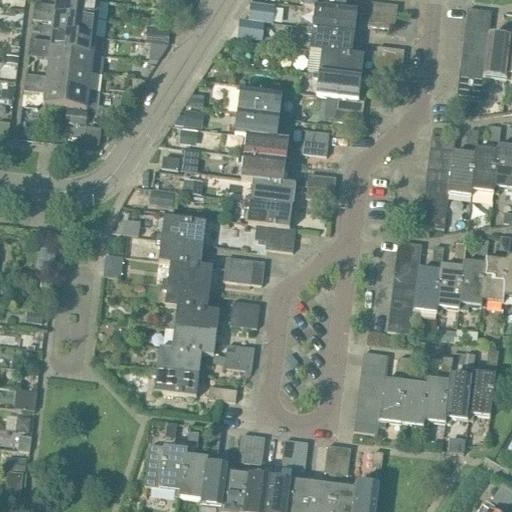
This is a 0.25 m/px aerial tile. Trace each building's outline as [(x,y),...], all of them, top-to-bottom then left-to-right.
[(97,22),(99,4),(65,0),(56,0),(55,8),(34,6),(33,14),(97,22)] [(167,0),(167,8),(191,11),(192,0),(167,0)] [(345,14),(345,13),(346,0),(303,0),(302,10),(314,11),(314,10),(345,14)] [(249,6),(247,24),(251,24),(263,26),(272,27),(274,8),(249,5),(249,6)] [(368,17),(396,20),(397,8),(370,5),(368,17)] [(357,14),(345,13),(345,14),(314,10),(314,11),(312,26),(307,25),(306,31),(354,37),(357,14)] [(482,93),(488,38),(491,14),(467,11),(455,102),(480,105),(482,93)] [(95,40),(97,22),(33,14),(32,23),(53,25),(52,35),(95,40)] [(501,30),(511,31),(511,28),(511,16),(503,16),(501,30)] [(394,32),(396,20),(368,17),(367,29),(394,32)] [(150,20),(150,29),(161,30),(162,21),(150,20)] [(239,23),(237,41),(261,44),(263,26),(251,24),(247,24),(241,23),(239,23)] [(145,46),(168,48),(169,32),(146,30),(145,46)] [(352,59),(352,57),(354,37),(306,31),(306,36),(311,37),(309,54),(352,59)] [(92,58),(95,40),(52,35),(51,44),(30,42),(29,50),(92,58)] [(510,41),(509,41),(488,38),(482,93),(485,94),(489,86),(490,82),(507,83),(507,78),(506,78),(510,41)] [(375,61),(402,65),(404,53),(376,49),(375,61)] [(90,76),(92,58),(29,50),(28,59),(49,61),(48,70),(90,76)] [(364,59),(352,57),(352,59),(309,54),(306,74),(313,75),(361,80),(364,59)] [(6,58),(5,66),(16,67),(17,59),(6,58)] [(401,77),(402,65),(375,61),(373,73),(401,77)] [(207,72),(206,76),(222,78),(224,65),(213,63),(212,63),(207,72)] [(88,94),(90,76),(48,70),(47,80),(25,78),(24,86),(88,94)] [(358,103),(361,80),(313,75),(313,81),(318,81),(315,99),(325,100),(336,101),(335,113),(362,116),(364,104),(358,103)] [(86,112),(88,94),(24,86),(23,94),(45,97),(43,107),(86,112)] [(1,92),(0,100),(0,101),(3,101),(12,102),(13,93),(1,92)] [(237,116),(279,121),(282,98),(240,93),(238,110),(237,116)] [(325,100),(323,120),(333,121),(336,101),(325,100)] [(85,128),(87,115),(67,112),(65,125),(85,128)] [(335,113),(333,125),(342,126),(361,128),(362,116),(335,113)] [(183,114),(181,130),(193,131),(194,115),(183,114)] [(236,122),(234,137),(247,138),(274,141),(277,141),(284,142),(286,128),(279,126),(279,121),(237,116),(236,122)] [(498,145),(500,131),(490,129),(488,144),(498,145)] [(179,133),(177,146),(195,148),(196,135),(179,133)] [(300,145),(327,149),(329,137),(301,133),(300,145)] [(476,148),(478,134),(468,133),(466,147),(476,148)] [(288,143),(276,142),(247,138),(244,155),(239,154),(238,160),(285,165),(288,143)] [(447,203),(453,155),(455,143),(431,139),(431,140),(420,230),(444,233),(447,203)] [(327,149),(300,145),(296,145),(295,151),(299,152),(298,157),(326,161),(327,149)] [(511,193),(511,150),(497,148),(496,154),(491,197),(493,197),(498,197),(499,192),(511,193)] [(491,197),(496,154),(475,152),(474,158),(469,200),(476,200),(476,195),(491,197)] [(469,200),(474,158),(453,155),(447,203),(454,203),(454,198),(469,200)] [(177,174),(179,162),(163,160),(161,172),(177,174)] [(283,187),(283,186),(285,165),(238,160),(237,165),(243,166),(240,183),(252,184),(253,183),(283,187)] [(307,189),(334,192),(335,181),(308,177),(307,189)] [(295,187),(283,186),(283,187),(253,183),(252,184),(251,199),(245,198),(244,204),(292,209),(295,187)] [(332,204),(334,192),(307,189),(305,201),(332,204)] [(150,193),(148,206),(160,208),(162,195),(150,193)] [(289,231),(292,209),(244,204),(244,210),(249,210),(247,227),(256,228),(268,229),(266,241),(293,244),(295,232),(289,231)] [(511,216),(511,215),(504,215),(503,226),(511,227),(511,216)] [(155,242),(203,248),(206,226),(163,220),(161,237),(156,236),(155,242)] [(256,228),(254,239),(266,241),(268,229),(256,228)] [(508,255),(510,241),(500,239),(498,254),(508,255)] [(266,241),(265,253),(266,253),(292,256),(293,244),(266,241)] [(200,269),(203,248),(155,242),(155,248),(160,249),(158,265),(170,267),(170,266),(200,270),(200,269)] [(475,267),(483,268),(484,262),(485,262),(488,244),(478,243),(476,257),(477,257),(475,267)] [(421,248),(397,245),(386,335),(410,338),(412,319),(413,315),(414,304),(416,293),(417,282),(418,272),(421,248)] [(452,270),(461,271),(462,265),(463,265),(465,247),(455,246),(453,260),(452,270)] [(442,265),(444,251),(433,249),(432,264),(442,265)] [(40,251),(38,271),(53,273),(56,253),(40,251)] [(511,301),(511,259),(507,259),(506,265),(500,307),(503,307),(503,306),(508,307),(508,301),(511,301)] [(224,273),(263,277),(264,265),(225,261),(224,273)] [(483,268),(478,310),(481,310),(485,310),(486,305),(500,307),(506,265),(485,262),(484,262),(483,268)] [(461,271),(456,313),(458,313),(467,314),(468,309),(478,310),(483,268),(475,267),(463,265),(462,265),(461,271)] [(212,270),(200,269),(200,270),(170,266),(170,267),(168,282),(163,281),(162,287),(209,293),(212,270)] [(439,274),(434,317),(436,317),(441,317),(442,312),(456,313),(461,271),(452,270),(440,268),(439,274)] [(413,315),(412,319),(419,320),(420,315),(434,317),(439,274),(418,272),(417,282),(416,293),(414,304),(413,315)] [(261,289),(263,277),(224,273),(222,284),(261,289)] [(41,278),(39,292),(51,293),(52,279),(41,278)] [(207,314),(207,313),(209,293),(162,287),(161,293),(167,293),(165,310),(176,311),(176,310),(207,314)] [(230,317),(258,320),(259,309),(232,305),(230,317)] [(219,315),(207,313),(207,314),(176,310),(176,311),(174,326),(169,325),(168,331),(216,337),(219,315)] [(256,332),(258,320),(230,317),(229,329),(256,332)] [(213,358),(216,337),(168,331),(168,337),(173,338),(171,352),(171,353),(201,357),(213,359),(213,358)] [(456,336),(455,344),(464,345),(465,345),(466,337),(466,333),(457,332),(456,336)] [(434,333),(433,344),(453,346),(455,336),(434,333)] [(225,360),(252,363),(254,351),(227,348),(225,360)] [(171,353),(171,352),(159,351),(157,367),(152,366),(151,372),(199,378),(201,357),(171,353)] [(496,369),(498,355),(487,354),(486,367),(496,369)] [(378,431),(383,383),(386,359),(363,356),(353,435),(377,437),(378,431)] [(473,372),(475,358),(464,356),(463,371),(473,372)] [(225,360),(213,358),(213,359),(212,365),(224,367),(223,372),(251,375),(252,363),(225,360)] [(451,375),(452,361),(442,359),(440,374),(451,375)] [(407,376),(409,361),(398,360),(397,374),(407,376)] [(428,378),(430,364),(419,363),(418,378),(428,378)] [(196,400),(199,378),(151,372),(150,378),(156,379),(154,395),(196,400)] [(470,381),(465,423),(466,424),(466,423),(472,423),(473,418),(489,420),(495,379),(471,375),(470,381)] [(465,423),(470,381),(450,379),(449,385),(444,427),(445,427),(450,427),(451,422),(465,423)] [(444,427),(449,385),(427,382),(426,388),(421,430),(423,431),(423,430),(428,430),(429,425),(444,427)] [(401,428),(406,386),(383,383),(378,431),(385,431),(385,426),(401,428)] [(421,430),(426,388),(406,386),(401,428),(400,433),(406,434),(407,428),(421,430)] [(235,406),(236,394),(209,390),(207,402),(235,406)] [(175,441),(177,427),(166,426),(164,440),(175,441)] [(217,458),(220,435),(210,434),(207,457),(217,458)] [(196,450),(198,436),(188,435),(186,449),(196,450)] [(249,467),(253,440),(241,438),(237,465),(249,467)] [(29,455),(31,440),(18,439),(17,454),(29,455)] [(253,440),(249,467),(261,468),(264,441),(253,440)] [(292,479),(296,445),(284,443),(279,482),(248,478),(243,511),(289,511),(293,484),(291,484),(292,479)] [(296,445),(292,479),(298,479),(299,473),(304,473),(307,446),(296,445)] [(175,494),(180,452),(163,450),(150,448),(144,490),(175,494)] [(335,477),(339,450),(327,449),(324,476),(335,477)] [(339,450),(335,477),(347,479),(350,452),(339,450)] [(243,511),(248,478),(227,476),(227,470),(207,467),(208,461),(187,459),(187,453),(180,452),(175,494),(174,500),(179,500),(179,501),(195,503),(195,508),(200,509),(216,511),(215,511),(243,511)] [(381,470),(383,456),(373,454),(371,469),(376,469),(375,474),(380,475),(381,470)] [(5,472),(24,475),(26,462),(6,459),(5,472)] [(19,503),(23,477),(8,475),(4,501),(19,503)] [(351,511),(354,492),(293,484),(289,511),(351,511)] [(355,486),(354,492),(351,511),(375,511),(378,489),(355,486)] [(500,486),(495,496),(510,505),(511,502),(511,493),(502,487),(500,486)]
